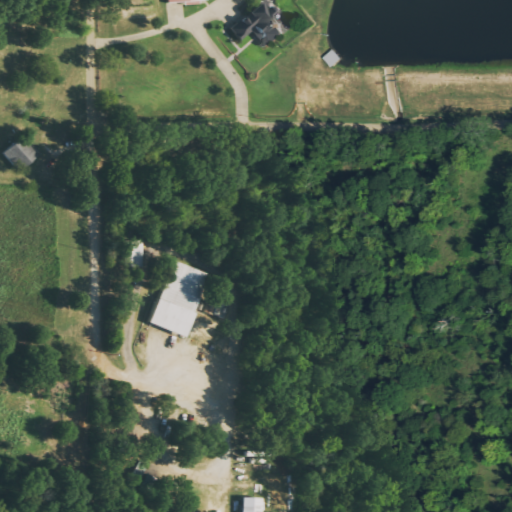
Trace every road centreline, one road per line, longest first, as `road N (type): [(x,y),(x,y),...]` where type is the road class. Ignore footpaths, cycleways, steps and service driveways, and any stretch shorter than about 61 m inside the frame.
road 1 (residential): [(511,126),(93,131)]
road 2 (residential): [(93,131),(94,0)]
